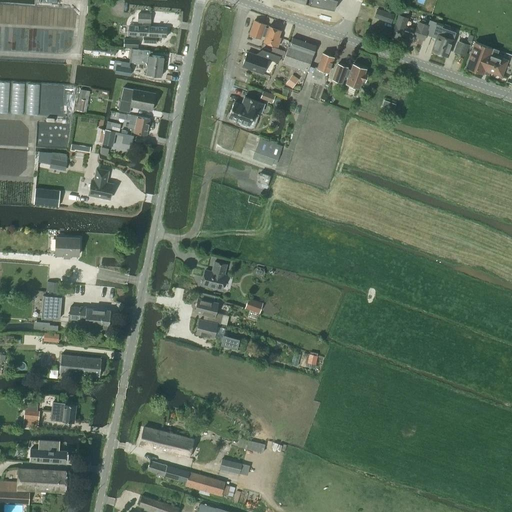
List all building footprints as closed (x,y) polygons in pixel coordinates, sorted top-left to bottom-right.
[(311,0),(310,6),(333,10),(336,0),(311,0)] [(377,9),(374,18),(391,23),(394,15),(377,9)] [(150,23),(151,15),(138,14),(138,23),(142,23),(142,27),(128,26),(128,35),(134,36),(144,36),(143,43),(156,43),(156,37),(166,38),(167,28),(149,27),(149,23),(150,23)] [(395,25),(391,35),(411,42),(413,37),(423,41),(425,35),(431,37),(431,36),(435,23),(429,20),(427,26),(418,23),(415,32),(404,28),(407,18),(399,16),(396,25),(395,25)] [(254,21),(249,34),(260,38),(261,35),(265,37),(263,42),(277,47),(280,38),(278,37),(280,31),(275,29),(275,27),(272,26),(271,27),(269,26),(268,29),(264,28),(265,25),(254,21)] [(435,23),(431,36),(437,38),(432,51),(447,56),(455,32),(441,27),(442,25),(436,22),(435,23)] [(309,67),(316,47),(292,38),(290,43),(289,47),(288,47),(284,57),(283,62),(307,71),(309,67)] [(138,48),(138,39),(124,39),(123,48),(138,48)] [(277,55),(284,57),(288,47),(289,47),(290,43),(282,41),(277,55)] [(464,57),(468,45),(459,42),(455,53),(464,57)] [(501,77),(507,60),(490,54),(492,48),(475,42),(466,68),(482,74),(484,71),(501,77)] [(83,50),(106,53),(106,48),(83,45),(83,50)] [(131,48),(129,62),(139,64),(143,64),(162,67),(163,57),(152,55),(152,52),(131,48)] [(262,50),(260,56),(247,52),(242,67),(262,74),(267,59),(277,63),(279,56),(262,50)] [(309,67),(307,71),(313,73),(312,76),(314,76),(313,79),(316,80),(317,77),(322,79),(324,71),(328,73),(333,58),(322,54),(317,68),(315,67),(314,69),(309,67)] [(118,75),(127,76),(129,63),(117,61),(116,66),(120,66),(118,74),(118,75)] [(143,64),(143,67),(147,68),(146,75),(161,77),(162,67),(143,64)] [(344,76),(348,77),(350,70),(347,69),(347,68),(338,64),(332,79),(342,83),(344,76)] [(353,64),(350,70),(348,77),(345,84),(359,89),(362,81),(364,82),(367,75),(364,74),(366,69),(353,64)] [(151,111),(153,103),(155,101),(155,98),(154,96),(155,94),(123,87),(118,110),(129,112),(130,106),(151,111)] [(234,102),(229,117),(237,119),(235,125),(249,130),(252,130),(254,128),(259,115),(257,114),(257,112),(261,114),(265,105),(247,98),(244,106),(234,102)] [(83,112),(85,100),(78,99),(76,110),(83,112)] [(146,135),(150,119),(126,114),(125,120),(129,121),(128,128),(131,129),(131,132),(146,135)] [(119,131),(120,124),(110,123),(109,129),(119,131)] [(113,131),(106,129),(105,129),(105,131),(102,144),(112,146),(115,131),(113,131)] [(276,164),(282,146),(260,138),(252,159),(272,165),(272,163),(276,164)] [(71,144),(70,150),(75,151),(75,150),(89,152),(90,147),(71,144)] [(65,172),(67,161),(51,158),(49,169),(65,172)] [(106,180),(108,171),(96,168),(94,180),(92,180),(89,195),(109,199),(112,184),(104,182),(105,179),(106,180)] [(267,185),(270,176),(260,173),(258,182),(267,185)] [(33,204),(58,207),(60,190),(35,188),(33,204)] [(56,238),(55,255),(78,255),(78,253),(80,252),(80,249),(78,248),(79,238),(56,238)] [(224,275),(226,264),(215,261),(212,272),(205,270),(202,285),(222,290),(225,275),(224,275)] [(208,315),(206,321),(217,324),(220,325),(222,314),(215,313),(218,303),(213,302),(214,297),(201,293),(200,299),(198,299),(195,312),(208,315)] [(43,296),(41,319),(51,320),(52,318),(60,319),(61,298),(43,296)] [(247,302),(245,307),(259,312),(261,307),(247,302)] [(86,308),(70,307),(69,319),(77,320),(77,322),(79,322),(79,325),(84,326),(109,328),(111,311),(86,308)] [(199,319),(196,333),(214,337),(214,336),(222,339),(223,336),(225,329),(216,326),(217,324),(206,321),(199,319)] [(58,342),(59,334),(44,333),(44,341),(58,342)] [(237,349),(239,339),(223,336),(222,339),(221,345),(237,349)] [(303,353),(301,365),(314,368),(317,354),(310,352),(309,354),(303,353)] [(99,376),(101,358),(61,354),(59,372),(77,374),(77,380),(83,381),(84,375),(99,376)] [(53,403),(51,419),(63,421),(74,423),(76,405),(65,404),(53,403)] [(38,419),(39,411),(25,410),(24,418),(38,419)] [(189,458),(194,439),(144,426),(140,445),(189,458)] [(238,447),(246,449),(263,453),(264,446),(239,440),(238,447)] [(31,449),(30,461),(67,463),(68,451),(59,451),(59,442),(39,441),(38,449),(31,449)] [(239,473),(242,463),(222,459),(220,469),(239,473)] [(232,496),(235,488),(224,485),(225,482),(189,471),(150,460),(147,470),(186,482),(185,485),(221,496),(222,493),(232,496)] [(65,492),(67,471),(18,468),(17,482),(0,480),(0,502),(29,504),(29,490),(45,491),(65,492)] [(157,511),(178,511),(180,508),(133,493),(130,503),(157,511)]
